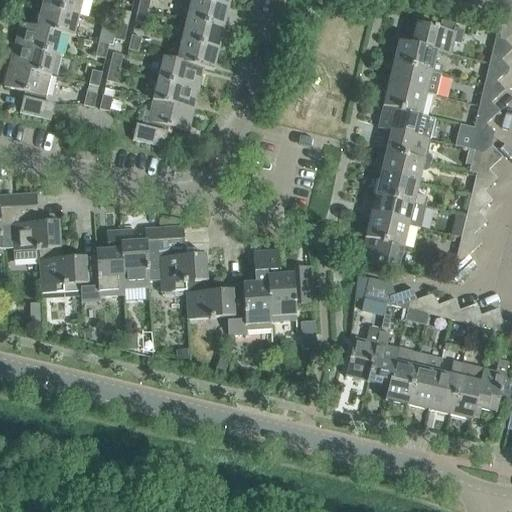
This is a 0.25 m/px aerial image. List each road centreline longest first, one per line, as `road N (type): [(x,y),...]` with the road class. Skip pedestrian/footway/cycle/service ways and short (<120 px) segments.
road 1 (tertiary): [(489,494),(413,465),(0,367)]
road 2 (residential): [(191,202),(234,155),(279,0)]
road 3 (residential): [(191,202),(0,156)]
